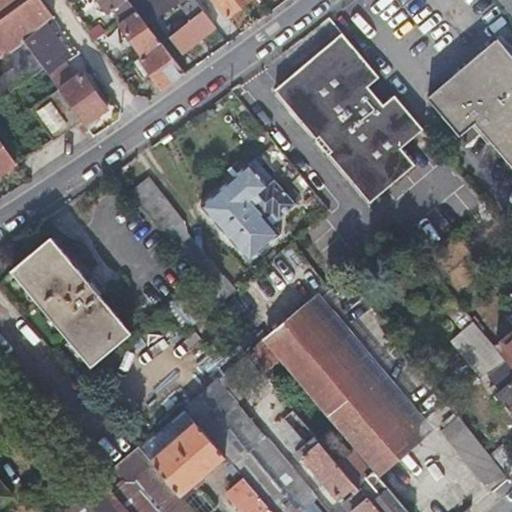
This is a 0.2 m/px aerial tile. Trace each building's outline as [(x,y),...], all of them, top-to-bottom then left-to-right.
[(22,41),(45,25),(53,20),(38,0),(0,0),(0,96),(23,81),(4,55),(22,41)] [(117,25),(119,24),(136,12),(130,4),(126,0),(96,0),(108,16),(110,14),(117,25)] [(135,0),(130,4),(136,12),(146,25),(177,3),(181,0),(135,0)] [(192,0),(181,0),(177,3),(191,22),(203,13),(192,0)] [(213,0),(226,17),(239,7),(248,0),(213,0)] [(511,0),(499,0),(511,15),(511,0)] [(119,24),(142,56),(161,43),(146,25),(136,12),(119,24)] [(191,22),(187,25),(171,37),(184,52),(215,29),(203,13),(191,22)] [(59,45),(45,25),(22,41),(48,77),(60,69),(58,66),(67,59),(58,45),(59,45)] [(94,41),(99,38),(105,34),(98,26),(88,33),(94,41)] [(275,86),(320,143),(365,200),(414,162),(400,145),(423,126),(345,31),(275,86)] [(511,54),(498,39),(466,65),(429,97),(460,136),(475,123),(511,166),(511,54)] [(161,43),(142,56),(139,58),(150,75),(147,78),(146,78),(156,92),(184,74),(161,43)] [(78,55),(60,69),(48,77),(58,90),(80,120),(84,125),(106,109),(84,78),(91,73),(78,55)] [(139,58),(135,61),(147,78),(150,75),(139,58)] [(56,136),(80,120),(58,90),(35,107),(56,136)] [(0,141),(0,171),(15,161),(0,141)] [(285,232),(278,224),(271,216),(277,211),(282,218),(298,204),(259,157),(206,202),(254,258),(285,232)] [(174,214),(172,206),(170,198),(157,194),(153,179),(141,184),(130,193),(181,256),(193,246),(189,220),(174,214)] [(403,258),(414,250),(396,227),(385,235),(403,258)] [(104,289),(99,283),(94,277),(88,282),(50,237),(10,271),(90,367),(130,333),(97,295),(104,289)] [(211,291),(217,286),(224,280),(206,258),(192,269),(200,278),(211,291)] [(201,334),(227,312),(211,291),(200,278),(173,301),(201,334)] [(430,288),(451,315),(462,329),(472,342),(481,348),(487,342),(439,281),(430,288)] [(376,476),(396,460),(415,444),(304,311),(266,343),(376,476)] [(228,317),(214,328),(201,339),(194,355),(208,371),(246,340),(228,317)] [(491,348),(487,342),(481,348),(472,342),(462,329),(448,338),(479,383),(485,379),(484,378),(504,363),(491,348)] [(511,331),(491,348),(504,363),(511,374),(511,331)] [(244,357),(215,380),(238,408),(267,384),(244,357)] [(511,374),(504,363),(484,378),(485,379),(489,384),(496,393),(491,397),(511,424),(511,374)] [(238,408),(215,380),(181,409),(222,457),(242,480),(269,511),(317,511),(316,510),(320,506),(238,408)] [(484,388),(491,397),(496,393),(489,384),(484,388)] [(181,409),(135,447),(176,495),(191,483),(222,457),(181,409)] [(318,445),(311,451),(303,458),(343,507),(349,503),(346,499),(353,493),(361,504),(351,511),(374,511),(367,503),(332,461),(318,445)] [(191,511),(176,495),(135,447),(106,473),(118,486),(131,489),(149,511),(191,511)] [(348,448),(332,461),(367,503),(375,496),(361,479),(369,473),(348,448)] [(504,480),(510,476),(511,474),(511,465),(500,450),(488,459),(504,480)] [(375,496),(367,503),(374,511),(402,511),(369,473),(361,479),(375,496)] [(124,511),(97,480),(59,511),(124,511)] [(269,511),(242,480),(228,492),(245,511),(269,511)] [(211,508),(191,483),(176,495),(191,511),(206,511),(207,511),(211,508)] [(0,502),(8,496),(0,486),(0,502)]
